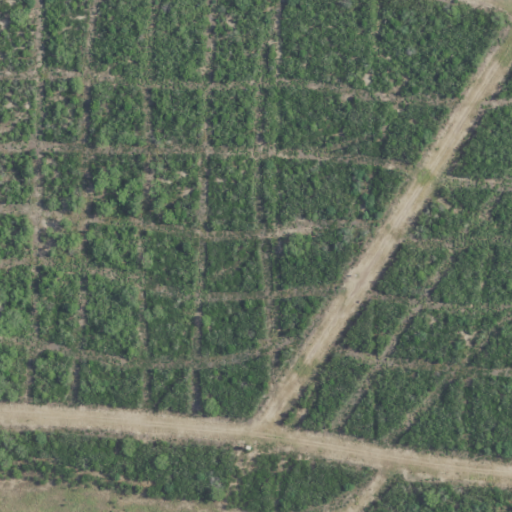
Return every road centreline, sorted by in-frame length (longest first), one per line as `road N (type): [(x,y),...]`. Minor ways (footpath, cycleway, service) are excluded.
road 1 (track): [(0,414),(511,469)]
road 2 (track): [(511,91),(334,16),(248,0)]
